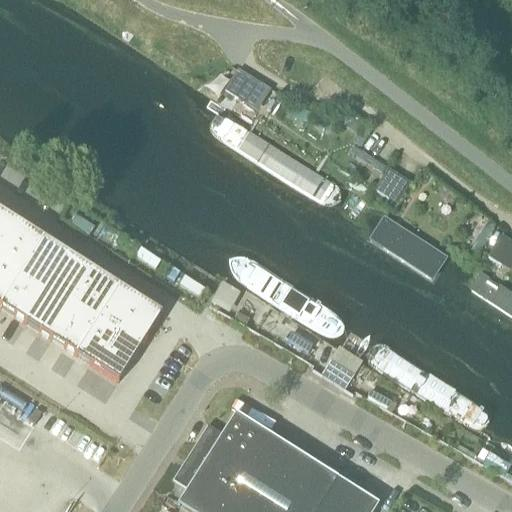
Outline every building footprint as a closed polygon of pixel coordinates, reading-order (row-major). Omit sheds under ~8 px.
[(251,82),(238,74),(225,94),(238,102),(251,82)] [(355,223),(368,204),(225,108),(212,128),(355,223)] [(401,182),(388,173),(375,193),(388,202),(401,182)] [(455,289),(469,268),(372,206),(368,204),(355,223),(441,280),(455,289)] [(89,222),(69,209),(64,217),(84,231),(89,222)] [(0,310),(44,242),(31,234),(19,226),(6,218),(0,214),(0,310)] [(130,261),(135,253),(115,239),(110,248),(130,261)] [(511,246),(501,239),(488,260),(501,268),(511,251),(511,246)] [(44,242),(0,310),(1,311),(13,318),(26,326),(69,258),(57,250),(45,243),(44,242)] [(150,274),(156,266),(136,253),(130,261),(150,274)] [(69,258),(26,326),(26,327),(38,334),(51,342),(75,304),(94,274),(81,266),(69,258)] [(469,268),(455,289),(511,326),(511,295),(507,293),(469,268)] [(94,274),(80,297),(105,313),(120,290),(94,274)] [(254,275),(241,295),(343,359),(356,339),(326,321),(254,275)] [(197,304),(202,296),(182,283),(177,291),(197,304)] [(101,320),(98,324),(140,351),(161,317),(120,290),(105,313),(101,320)] [(75,304),(51,342),(51,343),(63,350),(76,359),(94,331),(98,324),(101,320),(105,313),(80,297),(75,304)] [(94,331),(76,359),(77,359),(89,367),(118,385),(135,358),(140,351),(98,324),(94,331)] [(491,423),(372,349),(360,370),(416,405),(478,444),(491,423)] [(332,386),(341,372),(331,366),(322,379),(332,386)] [(351,379),(341,372),(332,386),(343,392),(351,379)] [(184,471),(176,483),(188,491),(178,506),(177,508),(182,511),(375,511),(379,506),(339,481),(269,438),(235,416),(222,437),(218,435),(209,429),(207,428),(206,429),(209,431),(200,446),(195,454),(193,453),(189,466),(187,472),(184,471)] [(511,435),(506,433),(494,454),(511,463),(511,435)]
